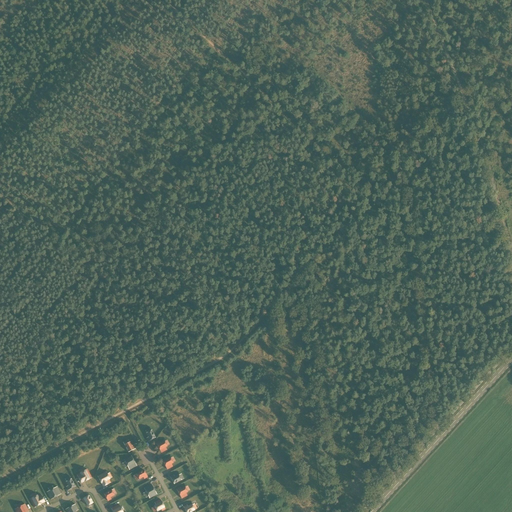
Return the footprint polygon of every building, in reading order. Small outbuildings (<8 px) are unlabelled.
[(155,438),(152,430),(146,433),(148,437),(146,438),(148,442),(155,438)] [(156,443),(161,453),(167,450),(165,447),(167,447),(164,441),(160,443),(159,442),(156,443)] [(124,445),(128,452),(135,449),(134,445),(132,446),(130,442),(124,445)] [(137,466),(131,456),(124,460),(129,470),(137,466)] [(162,460),(167,470),(173,467),(171,464),(173,463),(170,458),(166,460),(165,458),(162,460)] [(92,478),(87,469),(80,473),(77,475),(81,483),(84,481),(85,482),(92,478)] [(144,470),(136,474),(139,480),(143,477),(144,479),(147,477),(144,470)] [(106,472),(97,476),(101,484),(102,483),(103,487),(110,483),(109,480),(110,479),(106,472)] [(174,484),(181,480),(178,475),(175,477),(174,475),(170,477),(174,484)] [(75,487),(71,479),(66,482),(68,486),(66,487),(68,490),(75,487)] [(144,488),(149,498),(157,494),(151,484),(144,488)] [(51,500),(61,494),(57,487),(47,492),(51,500)] [(176,489),(181,499),(187,496),(186,493),(188,492),(185,487),(181,489),(180,487),(176,489)] [(111,490),(104,494),(108,501),(111,499),(110,498),(114,496),(111,490)] [(30,499),(35,508),(42,504),(41,504),(45,502),(41,495),(38,496),(37,495),(30,499)] [(89,496),(82,500),(83,503),(85,502),(87,506),(93,503),(89,496)] [(165,509),(160,500),(155,503),(156,505),(154,506),(157,511),(161,509),(162,511),(165,509)]
